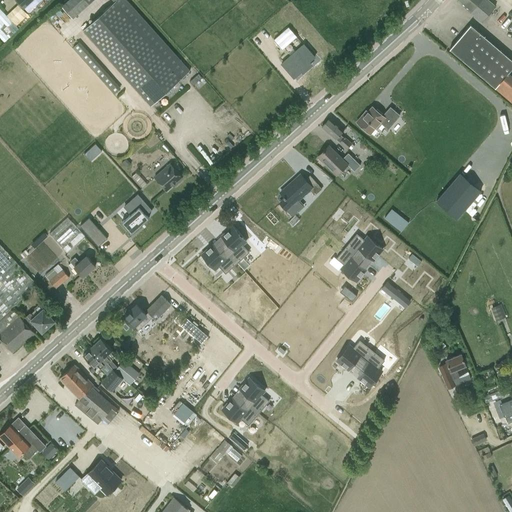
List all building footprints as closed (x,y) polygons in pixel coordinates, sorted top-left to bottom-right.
[(34,0),(15,0),(24,10),(34,0)] [(112,0),(114,2),(83,30),(151,106),(189,71),(125,0),(68,0),(62,6),(72,18),(92,0),(112,0)] [(346,0),(343,3),(359,21),(367,14),(354,0),(346,0)] [(366,13),(374,6),(368,0),(354,0),(367,14),(366,13)] [(481,22),(495,6),(487,0),(457,0),(457,1),(481,22)] [(343,3),(335,11),(351,28),(359,21),(343,3)] [(0,36),(4,41),(18,27),(0,8),(0,36)] [(342,36),(351,28),(335,11),(326,18),(342,36)] [(511,75),(509,72),(511,68),(511,60),(470,25),(449,49),(495,88),(511,103),(511,75)] [(283,49),(297,36),(289,27),(274,40),(283,49)] [(76,41),(70,46),(113,92),(118,87),(76,41)] [(303,44),(296,50),(294,48),(289,52),(291,55),(288,57),(303,73),(312,64),(309,61),(314,57),(303,44)] [(362,115),(356,122),(370,134),(375,127),(377,129),(382,123),(388,128),(400,115),(390,107),(383,116),(372,107),(364,116),(362,115)] [(344,137),(341,134),(343,131),(330,119),(322,127),(336,139),(339,142),(347,149),(352,143),(344,137)] [(318,156),(336,175),(347,164),(354,171),(360,165),(348,153),(342,159),(329,145),(318,156)] [(178,182),(182,178),(170,164),(154,177),(166,190),(176,181),(178,182)] [(460,172),(436,200),(457,219),(481,191),(460,172)] [(286,197),(280,202),(286,209),(291,216),(297,211),(302,206),(297,200),(299,199),(310,189),(315,194),(322,188),(311,176),(307,181),(301,174),(280,192),(286,197)] [(131,214),(122,222),(131,233),(148,218),(145,215),(152,209),(138,193),(131,199),(136,205),(130,210),(132,213),(131,214)] [(392,208),(385,218),(402,231),(409,222),(392,208)] [(67,217),(49,233),(50,233),(67,253),(85,236),(67,217)] [(232,226),(222,236),(227,242),(223,246),(238,262),(249,251),(243,244),(246,241),(232,226)] [(107,238),(99,229),(90,237),(98,246),(107,238)] [(357,233),(346,245),(364,259),(368,255),(374,260),(383,249),(367,236),(364,239),(357,233)] [(0,338),(22,319),(12,308),(37,284),(0,244),(0,341),(1,340),(0,338)] [(212,244),(202,254),(215,269),(219,266),(226,273),(238,262),(223,246),(218,250),(212,244)] [(346,245),(336,258),(344,264),(341,268),(357,281),(366,269),(360,264),(364,259),(346,245)] [(70,262),(74,267),(83,277),(95,266),(86,256),(79,262),(75,257),(70,262)] [(56,288),(69,277),(63,269),(52,278),(49,280),(56,288)] [(357,295),(351,290),(346,296),(352,301),(357,295)] [(146,314),(137,304),(124,316),(138,330),(153,316),(156,319),(171,305),(162,295),(147,310),(148,311),(146,314)] [(491,308),(496,321),(506,317),(501,304),(491,308)] [(0,338),(1,340),(12,353),(34,333),(29,328),(34,324),(42,333),(55,321),(43,308),(30,319),(27,315),(22,319),(0,338)] [(208,336),(186,317),(180,324),(202,343),(208,336)] [(113,369),(122,378),(129,384),(130,385),(139,374),(138,374),(123,360),(117,367),(110,360),(114,356),(109,351),(112,349),(101,337),(91,346),(107,363),(113,369)] [(350,344),(337,360),(348,369),(353,363),(358,367),(372,350),(359,339),(353,347),(350,344)] [(91,346),(82,355),(93,366),(95,365),(100,369),(101,368),(107,376),(101,383),(110,392),(122,378),(113,369),(107,363),(91,346)] [(363,371),(358,377),(369,386),(382,370),(378,368),(385,360),(372,350),(358,367),(363,371)] [(439,367),(448,389),(455,386),(452,380),(459,377),(458,375),(468,371),(461,353),(446,360),(447,363),(439,367)] [(96,424),(101,418),(107,423),(118,410),(92,387),(93,386),(73,365),(60,378),(79,398),(74,404),(96,424)] [(249,377),(240,388),(246,393),(242,398),(259,413),(269,400),(262,394),(265,390),(249,377)] [(491,399),(501,394),(499,390),(489,396),(491,399)] [(232,398),(222,409),(238,422),(241,418),(248,425),(259,413),(242,398),(238,403),(232,398)] [(179,400),(169,410),(186,425),(196,415),(179,400)] [(499,400),(486,405),(492,420),(505,414),(499,400)] [(37,437),(33,432),(18,417),(11,424),(0,434),(0,437),(18,456),(22,452),(28,458),(38,448),(32,442),(37,437)] [(155,450),(134,432),(131,436),(152,454),(155,450)] [(248,445),(234,432),(230,437),(244,449),(248,445)] [(473,445),(485,440),(483,436),(471,441),(473,445)] [(208,454),(214,461),(230,446),(223,439),(208,454)] [(56,450),(50,444),(42,453),(48,459),(56,450)] [(82,479),(87,485),(93,479),(100,486),(107,493),(121,479),(102,460),(82,479)] [(79,475),(70,466),(55,481),(65,490),(79,475)] [(511,511),(511,500),(509,495),(502,499),(509,511),(511,511)] [(190,511),(188,510),(189,509),(174,498),(162,511),(190,511)]
